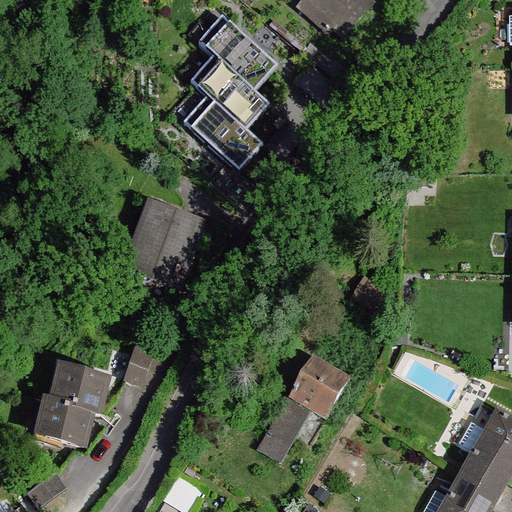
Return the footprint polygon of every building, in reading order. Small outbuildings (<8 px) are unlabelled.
[(363,0),(308,0),(306,3),(346,37),(371,7),(363,0)] [(226,48),(184,98),(226,132),(267,82),(226,48)] [(199,225),(150,207),(142,230),(148,232),(134,269),(178,286),(199,225)] [(388,295),(366,281),(354,300),(376,314),(388,295)] [(138,354),(128,382),(142,387),(152,358),(138,354)] [(313,362),(268,439),(290,451),(313,412),(329,421),(350,384),(313,362)] [(69,374),(65,390),(58,388),(54,405),(86,413),(93,415),(96,400),(104,401),(108,383),(69,374)] [(86,413),(54,405),(47,404),(43,422),(49,424),(46,439),(84,449),(89,430),(82,429),(86,413)] [(464,479),(499,499),(509,482),(511,477),(511,422),(499,415),(489,434),(477,455),(464,479)] [(461,446),(477,455),(489,434),(473,425),(461,446)] [(170,499),(191,511),(193,511),(207,489),(184,475),(170,499)] [(65,491),(56,479),(32,497),(41,509),(65,491)] [(492,511),(499,499),(464,479),(451,502),(445,511),(492,511)] [(29,505),(16,489),(7,496),(21,511),(29,505)] [(445,511),(451,502),(437,495),(427,511),(445,511)] [(1,505),(0,503),(0,511),(9,511),(3,503),(1,505)]
